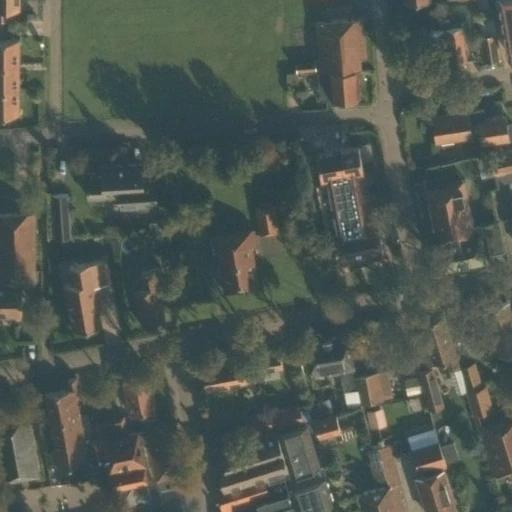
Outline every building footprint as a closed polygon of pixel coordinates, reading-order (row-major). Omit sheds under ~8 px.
[(0,0),(0,20),(6,21),(7,8),(19,8),(19,0),(0,0)] [(511,0),(499,0),(510,55),(511,55),(511,0)] [(463,11),(451,12),(452,21),(464,19),(463,11)] [(366,58),(363,18),(316,22),(320,71),(318,71),(320,98),(358,95),(356,68),(360,68),(360,58),(366,58)] [(428,69),(466,63),(461,26),(450,28),(449,20),(439,21),(440,28),(424,31),(428,69)] [(0,63),(19,64),(19,39),(3,39),(3,26),(0,25),(0,63)] [(483,60),(500,58),(496,33),(479,36),(483,60)] [(315,62),(296,63),(297,72),(316,70),(315,62)] [(0,88),(18,88),(19,64),(0,63),(0,88)] [(0,113),(18,113),(18,88),(0,88),(0,113)] [(480,143),(509,139),(511,138),(511,123),(507,124),(506,116),(485,119),(483,108),(432,116),(435,141),(472,136),(479,135),(480,143)] [(362,173),(361,168),(362,168),(357,144),(315,152),(320,176),(321,176),(332,231),(337,260),(383,251),(377,222),(372,223),(365,188),(369,187),(366,172),(362,173)] [(511,149),(477,157),(482,179),(495,176),(508,173),(510,180),(511,179),(511,149)] [(101,165),(102,173),(87,174),(88,198),(104,197),(104,195),(120,194),(120,206),(156,204),(155,180),(142,181),(141,163),(101,165)] [(441,175),(423,179),(437,245),(439,245),(444,270),(484,261),(479,234),(475,235),(473,225),(463,180),(443,184),(441,175)] [(68,194),(52,195),(54,237),(70,237),(68,194)] [(260,234),(278,231),(273,203),(255,206),(260,234)] [(0,282),(21,282),(34,282),(33,211),(0,212),(0,282)] [(498,220),(473,225),(475,235),(479,234),(486,233),(500,230),(498,220)] [(224,292),(258,286),(251,247),(257,246),(254,228),(209,235),(214,265),(219,264),(224,292)] [(72,283),(64,284),(72,329),(101,324),(95,285),(107,283),(103,260),(69,266),(72,283)] [(145,288),(135,290),(143,328),(166,324),(161,302),(170,300),(162,267),(142,271),(145,288)] [(0,282),(0,315),(22,315),(21,282),(0,282)] [(511,298),(510,300),(509,299),(483,306),(490,333),(511,327),(511,298)] [(419,322),(425,343),(418,345),(425,368),(418,370),(429,409),(444,404),(431,362),(456,355),(444,315),(419,322)] [(511,327),(490,333),(495,355),(511,350),(511,327)] [(307,341),(304,341),(309,371),(327,368),(328,374),(341,372),(344,389),(346,405),(384,397),(392,396),(386,368),(379,369),(359,373),(357,362),(353,363),(348,334),(323,338),(322,333),(306,336),(307,341)] [(283,366),(279,348),(201,363),(206,390),(256,380),(254,371),(283,366)] [(457,355),(450,357),(454,368),(460,367),(457,355)] [(475,362),(460,367),(467,390),(481,385),(475,362)] [(150,373),(122,378),(128,411),(143,409),(146,424),(159,422),(150,373)] [(76,378),(67,380),(69,388),(44,393),(46,405),(38,406),(41,422),(49,420),(79,414),(74,388),(78,387),(76,378)] [(511,414),(492,420),(489,409),(492,408),(485,384),(481,385),(467,390),(466,390),(473,413),(477,425),(492,476),(511,470),(511,414)] [(329,412),(326,399),(311,402),(315,415),(329,412)] [(247,433),(302,422),(299,406),(244,417),(247,433)] [(39,472),(28,408),(0,412),(0,462),(3,479),(16,477),(18,486),(28,484),(27,474),(39,472)] [(379,409),(368,412),(372,429),(383,426),(379,409)] [(319,437),(341,432),(336,412),(313,418),(318,435),(319,437)] [(79,414),(49,420),(58,465),(88,459),(79,414)] [(93,420),(98,439),(93,441),(96,457),(106,454),(113,489),(148,481),(147,479),(176,473),(166,425),(128,433),(124,414),(93,420)] [(276,430),(289,471),(294,487),(288,489),(295,511),(337,511),(336,508),(334,509),(324,477),(323,477),(305,421),(276,430)] [(222,485),(215,487),(223,511),(281,492),(276,475),(289,471),(276,430),(253,438),(257,448),(246,451),(243,441),(219,448),(223,461),(215,463),(222,485)] [(257,448),(253,438),(252,438),(251,433),(241,435),(243,441),(246,451),(257,448)] [(418,473),(445,465),(438,440),(411,448),(418,473)] [(453,442),(443,446),(448,461),(458,458),(453,442)] [(367,511),(401,511),(407,510),(389,444),(371,449),(376,466),(382,464),(388,486),(363,493),(367,511)] [(425,511),(449,511),(456,510),(444,470),(416,479),(425,511)]
